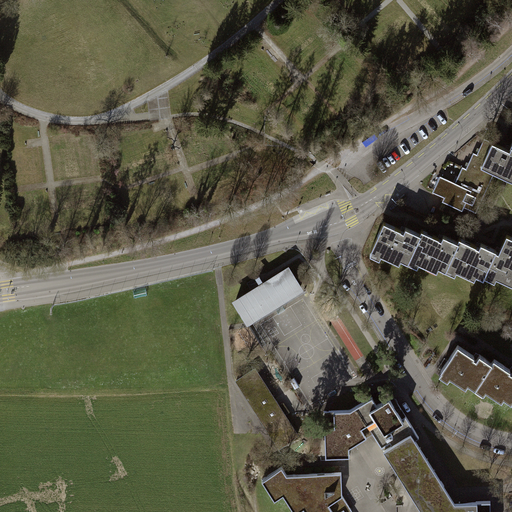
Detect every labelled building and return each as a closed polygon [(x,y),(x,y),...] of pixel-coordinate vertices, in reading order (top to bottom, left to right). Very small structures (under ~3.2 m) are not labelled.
[(511,137),(507,150),(483,140),(481,145),(478,153),(511,163),(511,137)] [(511,180),(511,163),(478,153),(473,151),(470,160),(467,166),(463,164),(456,182),(484,193),(492,173),(511,180)] [(478,207),(484,193),(456,182),(439,176),(436,185),(432,194),(463,207),(465,202),(478,207)] [(401,259),(419,268),(422,264),(437,271),(440,266),(455,274),(457,270),(476,280),(479,273),(496,281),(498,277),(511,284),(511,235),(507,234),(504,239),(499,251),(483,243),(481,248),(469,242),(462,239),(460,243),(445,236),(443,241),(434,237),(424,232),(422,236),(405,228),(403,233),(397,230),(385,224),(370,255),(381,260),(383,255),(399,263),(401,259)] [(289,265),(231,300),(247,325),(304,290),(289,265)] [(453,345),(435,371),(452,383),(455,379),(471,390),(475,385),(489,395),(492,392),(508,403),(510,401),(511,402),(511,369),(509,368),(506,371),(502,368),(488,359),(486,361),(476,353),(472,358),(466,353),(453,345)] [(255,368),(236,380),(279,446),(298,434),(255,368)] [(359,404),(372,425),(396,410),(389,397),(377,405),(372,396),(359,404)] [(350,447),(375,430),(372,425),(359,404),(351,410),(324,411),(326,456),(350,456),(350,447)] [(400,407),(396,410),(372,425),(375,430),(382,441),(392,435),(396,441),(392,445),(390,442),(382,447),(416,502),(444,485),(415,439),(419,437),(400,407)] [(282,466),(262,479),(275,499),(283,494),(294,511),(296,511),(304,508),(306,511),(348,511),(352,510),(342,495),(342,472),(287,474),(282,466)] [(421,511),(452,511),(450,509),(455,507),(455,502),(444,485),(416,502),(421,510),(421,511)] [(491,511),(491,501),(455,502),(455,507),(450,509),(452,511),(491,511)]
